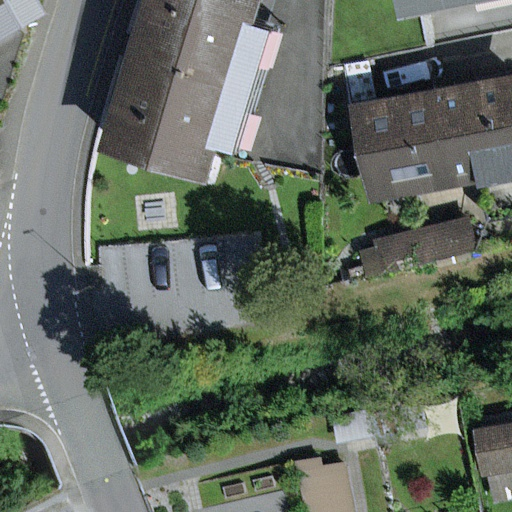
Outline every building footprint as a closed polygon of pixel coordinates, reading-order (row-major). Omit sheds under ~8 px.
[(0,0),(0,40),(36,19),(25,0),(0,0)] [(165,0),(122,146),(209,172),(261,0),(165,0)] [(418,0),(421,9),(465,0),(418,0)] [(511,167),(511,84),(452,96),(364,111),(379,191),(483,172),(511,167)] [(511,216),(511,167),(483,172),(492,221),(511,216)] [(468,219),(379,240),(387,273),(476,251),(468,219)] [(422,402),(371,415),(375,438),(427,426),(422,402)] [(373,436),(370,414),(338,419),(341,441),(373,436)] [(511,436),(474,442),(481,488),(511,483),(511,436)] [(352,511),(344,465),(301,473),(307,511),(352,511)]
